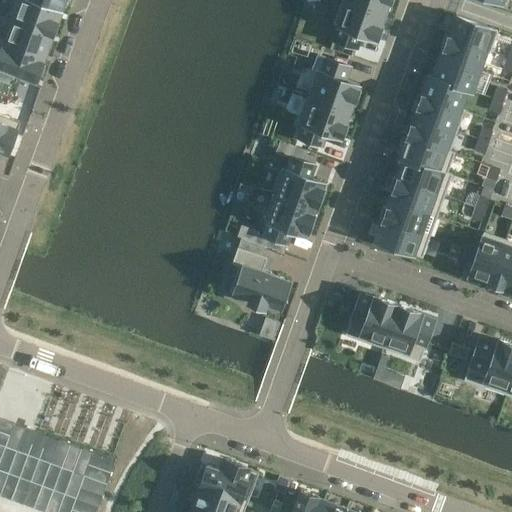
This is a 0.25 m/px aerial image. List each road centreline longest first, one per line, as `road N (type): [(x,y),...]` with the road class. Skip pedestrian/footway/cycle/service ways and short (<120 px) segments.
road 1 (residential): [(332,252),(424,0)]
road 2 (residential): [(98,0),(24,210)]
road 3 (tertiary): [(0,345),(191,417)]
road 4 (tertiary): [(265,443),(448,511)]
road 5 (residential): [(511,317),(332,252)]
